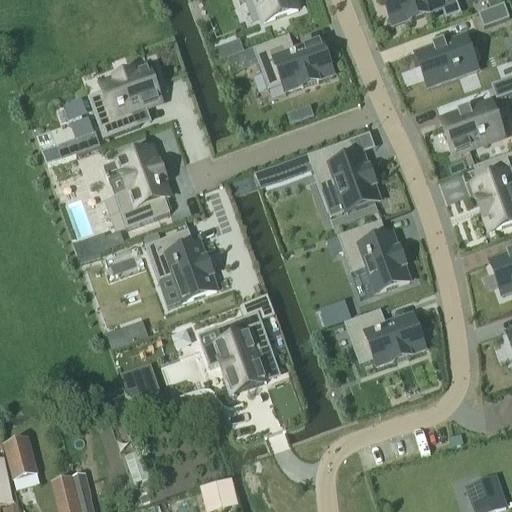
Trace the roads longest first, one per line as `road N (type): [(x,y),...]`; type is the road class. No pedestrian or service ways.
road 1 (residential): [(386,108),(446,264),(465,363),(448,404),(343,445),(327,468),(326,511)]
road 2 (residential): [(196,177),(386,108)]
